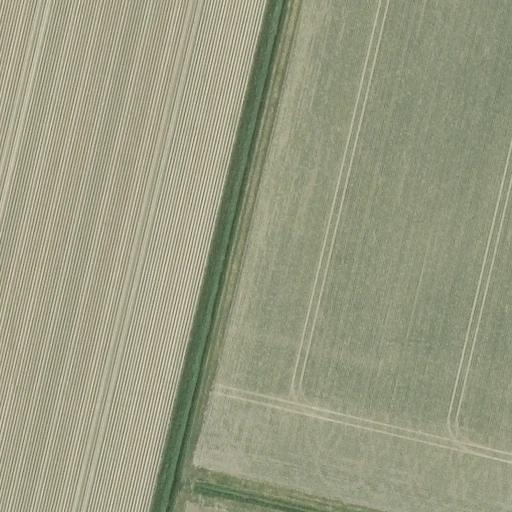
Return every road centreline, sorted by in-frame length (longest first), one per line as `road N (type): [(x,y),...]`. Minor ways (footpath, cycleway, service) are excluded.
road 1 (track): [(249,511),(179,495),(293,0)]
road 2 (track): [(273,0),(155,511)]
road 3 (track): [(184,472),(355,511)]
